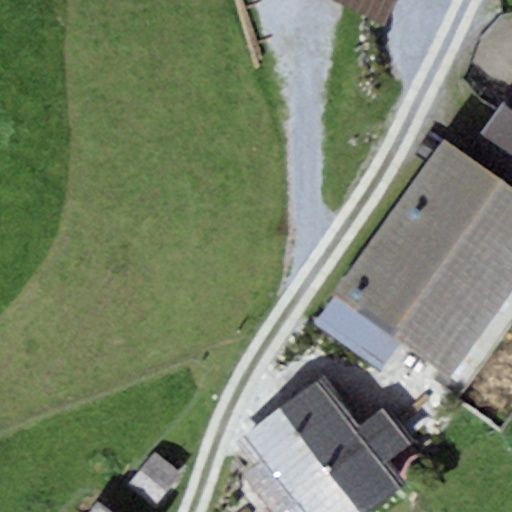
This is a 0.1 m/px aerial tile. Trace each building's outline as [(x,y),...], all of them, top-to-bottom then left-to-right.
[(325,0),(382,28),(396,0),(325,0)] [(465,157),(511,190),(511,115),(501,107),(465,157)] [(444,142),(333,297),(399,344),(448,379),(511,289),(511,262),(511,260),(511,190),(465,157),(444,142)] [(399,344),(333,297),(314,323),(380,370),(399,344)] [(361,427),(325,379),(241,443),(257,464),(242,476),(269,511),(284,511),(290,508),(293,511),(371,511),(406,486),(389,463),(412,445),(384,409),(361,427)] [(128,488),(151,507),(179,474),(156,454),(128,488)]
